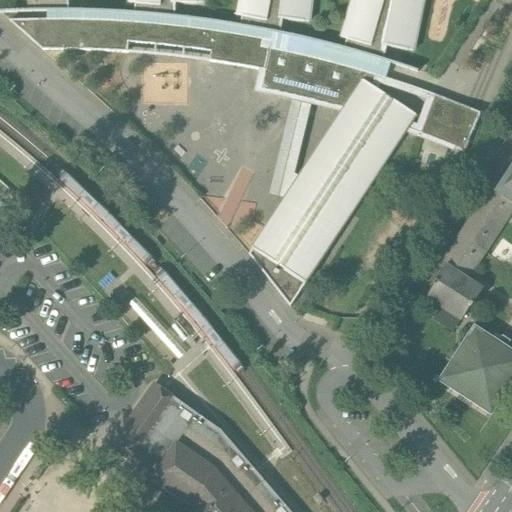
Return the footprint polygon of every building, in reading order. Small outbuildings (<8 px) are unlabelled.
[(311,41),(280,34),(282,21),(304,23),(309,23),(311,0),(239,0),(237,17),(242,18),(240,27),(209,22),(175,17),(175,4),(197,5),(197,4),(203,4),(202,0),(130,0),(130,5),(135,5),(134,14),(69,11),(67,0),(22,0),(28,0),(28,11),(47,13),(47,21),(9,22),(42,51),(128,53),(129,43),(211,52),(210,62),(261,71),(257,91),(299,101),(343,112),(363,82),(373,88),(376,78),(386,81),(391,63),(384,61),(386,48),(408,52),(413,53),(424,0),(352,0),(341,40),(346,41),(344,49),(311,41)] [(167,73),(166,66),(142,67),(143,102),(182,101),(182,73),(167,73)] [(343,112),(342,113),(249,255),(290,308),(416,117),(373,88),(363,82),(343,112)] [(480,115),(435,96),(420,136),(464,153),(480,115)] [(511,167),(496,193),(499,195),(511,203),(511,167)] [(459,238),(441,265),(444,268),(445,266),(466,280),(479,260),(478,260),(491,240),(492,241),(511,210),(511,203),(499,195),(467,244),(459,238)] [(466,280),(445,266),(444,268),(433,285),(435,286),(427,298),(461,321),(469,308),(470,309),(482,291),(466,280)] [(377,290),(358,319),(368,326),(387,296),(377,290)] [(511,386),(511,350),(474,326),(437,383),(492,418),(511,386)] [(289,511),(221,432),(221,433),(160,390),(121,444),(159,471),(154,479),(196,509),(192,511),(289,511)]
